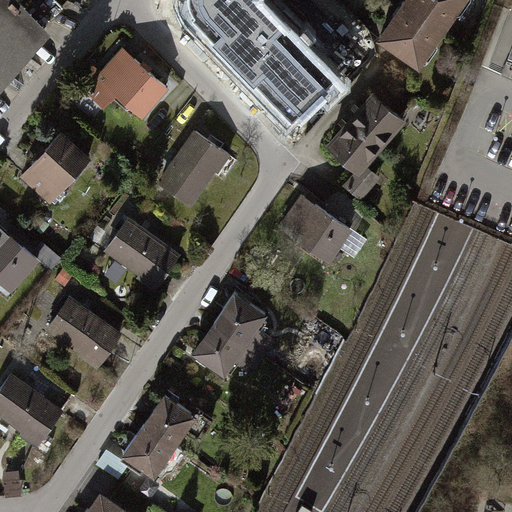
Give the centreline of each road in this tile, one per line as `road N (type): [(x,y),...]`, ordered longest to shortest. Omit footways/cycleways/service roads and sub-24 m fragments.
road 1 (residential): [(124,0),(282,161),(41,511)]
road 2 (residential): [(122,0),(0,136)]
